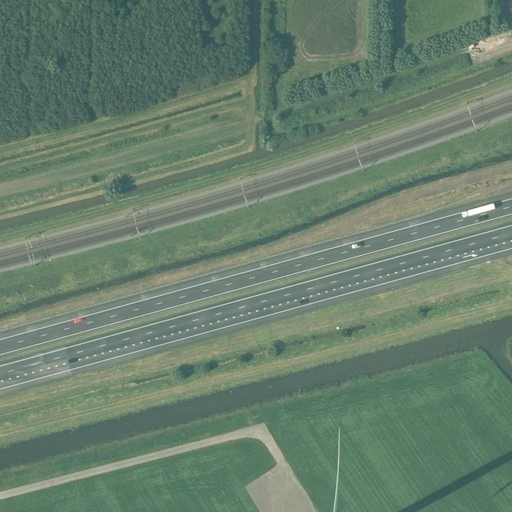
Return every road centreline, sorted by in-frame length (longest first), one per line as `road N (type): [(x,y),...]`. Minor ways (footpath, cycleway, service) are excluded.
road 1 (track): [(511,77),(351,138),(0,238)]
road 2 (track): [(0,283),(249,213),(511,126)]
road 3 (motorway): [(511,205),(0,346)]
road 4 (motorway): [(0,376),(511,237)]
